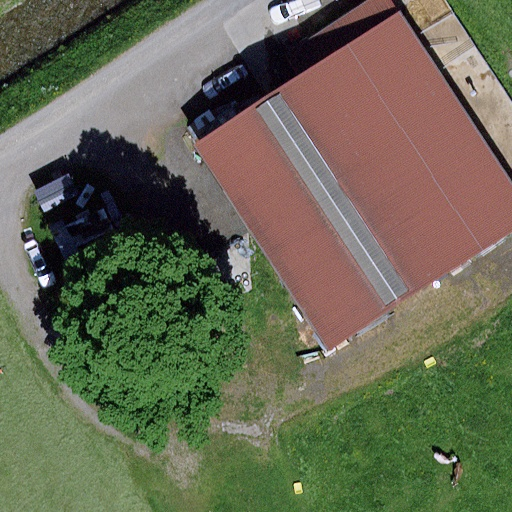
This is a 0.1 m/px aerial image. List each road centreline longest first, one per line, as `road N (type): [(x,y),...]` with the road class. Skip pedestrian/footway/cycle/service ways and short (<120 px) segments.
road 1 (track): [(0,243),(59,368),(130,433),(184,465)]
road 2 (track): [(243,0),(0,151)]
